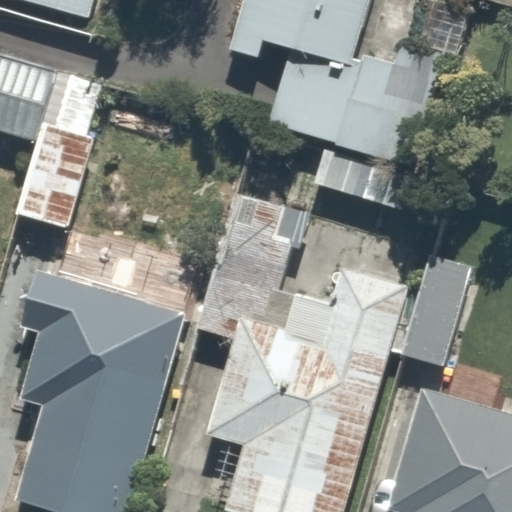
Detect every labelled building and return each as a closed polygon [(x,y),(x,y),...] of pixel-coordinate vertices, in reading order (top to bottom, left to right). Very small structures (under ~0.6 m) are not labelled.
[(90,0),(8,0),(86,18),(90,0)] [(228,0),(214,55),(280,72),(266,124),(317,138),(381,155),(398,160),(429,45),(344,22),(350,0),(228,0)] [(43,58),(0,47),(0,132),(22,138),(29,113),(43,58)] [(22,138),(4,211),(68,228),(93,129),(29,113),(22,138)] [(381,155),(317,138),(304,183),(368,200),(381,155)] [(295,259),(308,207),(224,185),(188,324),(221,333),(195,432),(226,440),(207,511),(210,511),(346,511),(389,352),(440,365),(470,250),(423,237),(409,289),(295,259)] [(16,255),(0,305),(0,324),(22,331),(0,399),(28,408),(1,494),(57,511),(112,511),(177,306),(16,255)] [(511,511),(511,411),(407,383),(370,511),(511,511)]
